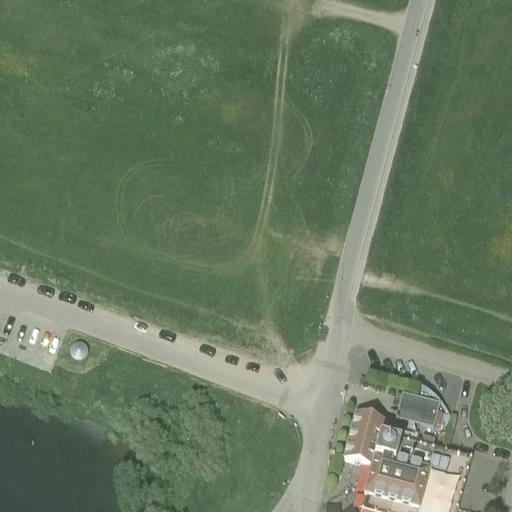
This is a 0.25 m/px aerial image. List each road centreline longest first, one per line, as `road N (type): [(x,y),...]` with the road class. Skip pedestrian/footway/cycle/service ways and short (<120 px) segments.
road 1 (unclassified): [(339,331),(421,0)]
road 2 (unclassified): [(511,383),(339,331)]
